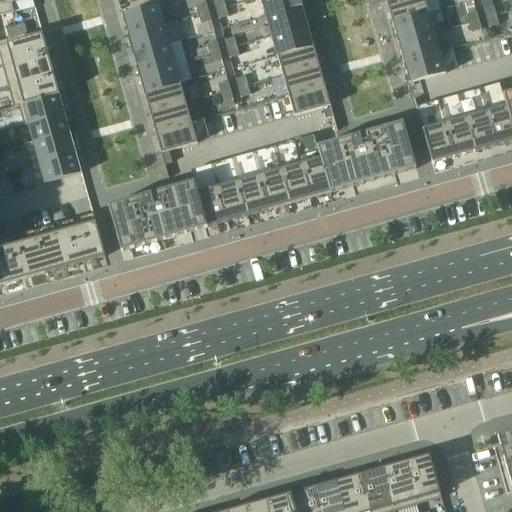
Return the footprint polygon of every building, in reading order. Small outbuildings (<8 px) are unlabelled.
[(216,11),(226,8),(223,0),(219,0),(213,2),(216,11)] [(300,0),(261,0),(266,18),(302,8),(300,0)] [(404,0),(387,5),(393,25),(429,14),(424,0),(404,0)] [(196,7),(199,16),(209,13),(206,4),(196,7)] [(122,15),(128,36),(164,25),(158,5),(122,15)] [(486,19),(496,16),(494,7),(484,10),(486,19)] [(216,11),(218,20),(229,17),(226,8),(216,11)] [(302,8),(266,18),(272,37),(308,27),(302,8)] [(469,24),(479,21),(477,12),(466,15),(469,24)] [(211,22),(209,13),(199,16),(201,25),(211,22)] [(434,34),(429,14),(393,25),(398,44),(434,34)] [(486,19),(489,28),(499,25),(496,16),(486,19)] [(479,21),(469,24),(472,33),(482,30),(479,21)] [(24,25),(15,28),(18,38),(27,35),(24,25)] [(169,45),(164,25),(128,36),(133,55),(169,45)] [(272,37),(277,57),(313,47),(308,27),(272,37)] [(15,28),(6,30),(9,40),(18,38),(15,28)] [(398,44),(404,64),(440,54),(434,34),(398,44)] [(42,35),(0,46),(0,59),(2,68),(48,56),(42,35)] [(224,41),(227,50),(237,47),(234,38),(224,41)] [(207,46),(210,55),(220,52),(217,43),(207,46)] [(169,45),(133,55),(139,75),(175,65),(169,45)] [(237,47),(227,50),(229,59),(239,56),(237,47)] [(283,77),(319,66),(313,47),(277,57),(283,77)] [(212,64),(222,61),(220,52),(210,55),(212,64)] [(446,74),(440,54),(404,64),(409,84),(446,74)] [(48,56),(2,68),(8,88),(53,75),(48,56)] [(180,84),(175,65),(139,75),(144,95),(180,84)] [(288,96),(325,86),(319,66),(283,77),(288,96)] [(53,75),(8,88),(14,108),(18,107),(18,106),(59,95),(53,75)] [(238,89),(248,86),(246,77),(235,80),(238,89)] [(218,85),(221,94),(231,91),(228,82),(218,85)] [(150,114),(186,104),(180,84),(144,95),(150,114)] [(238,89),(241,98),(251,96),(248,86),(238,89)] [(325,86),(288,96),(294,117),(323,109),(330,107),(325,86)] [(231,91),(221,94),(223,103),(233,100),(231,91)] [(511,92),(502,96),(504,103),(506,107),(511,129),(511,92)] [(18,106),(18,107),(24,127),(29,125),(28,125),(64,115),(59,95),(18,106)] [(186,104),(150,114),(155,134),(192,124),(186,104)] [(334,118),(330,107),(323,109),(326,120),(334,118)] [(511,142),(511,129),(506,107),(486,113),(496,147),(511,142)] [(465,119),(475,153),(496,147),(486,113),(465,119)] [(28,125),(29,125),(34,143),(34,144),(70,134),(64,115),(28,125)] [(444,125),(454,159),(475,153),(465,119),(444,125)] [(192,124),(155,134),(161,154),(169,152),(197,144),(192,124)] [(340,141),(317,148),(319,155),(320,160),(330,194),(364,185),(372,183),(395,176),(416,170),(403,124),(340,141)] [(423,131),(432,165),(454,159),(444,125),(423,131)] [(34,144),(34,143),(25,145),(30,166),(75,154),(70,134),(34,144)] [(169,152),(161,154),(164,166),(172,163),(169,152)] [(75,154),(30,166),(36,187),(81,174),(75,154)] [(300,165),(309,200),(330,194),(320,160),(300,165)] [(279,171),(289,206),(309,200),(300,165),(279,171)] [(279,171),(259,177),(269,212),(289,206),(279,171)] [(248,217),(269,212),(259,177),(238,183),(248,217)] [(204,230),(207,229),(198,194),(196,190),(194,183),(191,184),(184,185),(178,187),(171,189),(108,207),(119,244),(121,251),(121,253),(123,252),(130,250),(135,249),(142,247),(191,233),(197,232),(204,230)] [(238,183),(218,188),(228,223),(248,217),(238,183)] [(218,188),(198,194),(207,229),(228,223),(218,188)] [(95,223),(74,229),(84,264),(105,258),(95,223)] [(74,229),(55,234),(65,270),(84,264),(74,229)] [(55,234),(35,240),(45,275),(65,270),(55,234)] [(35,240),(15,246),(25,281),(45,275),(35,240)] [(15,246),(0,249),(0,265),(6,286),(25,281),(15,246)] [(499,436),(497,437),(498,439),(500,446),(511,488),(511,432),(508,434),(499,436)] [(429,457),(406,463),(418,506),(441,499),(429,457)] [(406,463),(382,469),(394,511),(418,506),(406,463)] [(394,511),(382,469),(359,476),(369,511),(394,511)] [(369,511),(359,476),(336,482),(344,511),(369,511)] [(344,511),(336,482),(313,489),(319,511),(344,511)] [(319,511),(313,489),(290,495),(294,511),(319,511)] [(294,511),(290,495),(269,501),(272,511),(294,511)] [(272,511),(269,501),(249,507),(249,511),(272,511)]
